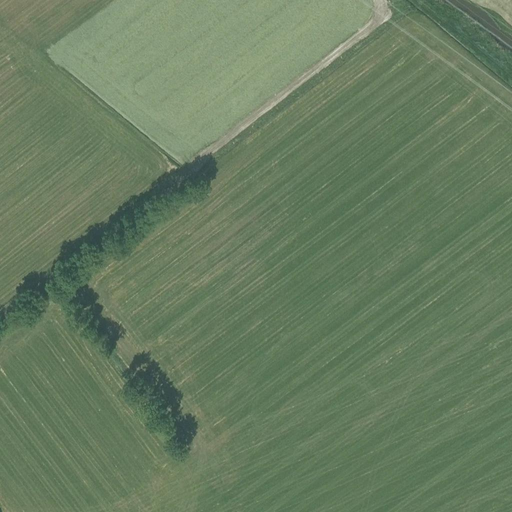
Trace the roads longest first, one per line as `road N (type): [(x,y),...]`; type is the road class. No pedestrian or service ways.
road 1 (track): [(186,172),(0,316)]
road 2 (track): [(412,0),(511,84)]
